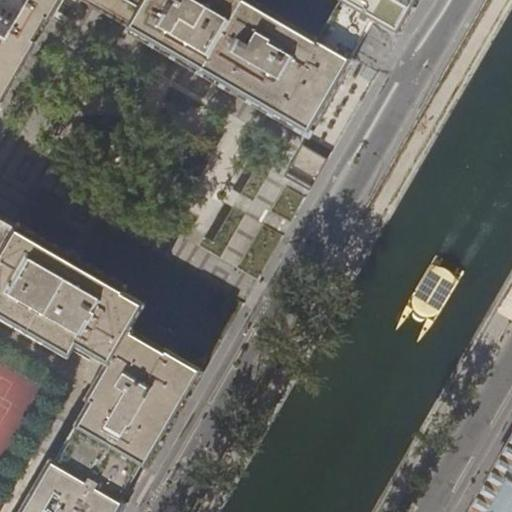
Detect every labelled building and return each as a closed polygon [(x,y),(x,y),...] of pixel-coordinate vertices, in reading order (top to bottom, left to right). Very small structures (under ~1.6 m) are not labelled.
[(139,9),(136,7),(140,0),(38,0),(0,67),(0,108),(1,109),(56,14),(64,0),(80,0),(111,18),(125,26),(123,28),(303,132),(311,136),(347,74),(330,64),(326,72),(305,109),(137,13),(139,9)] [(0,0),(0,67),(38,0),(0,0)] [(140,0),(136,7),(139,9),(137,13),(305,109),(326,72),(330,64),(347,74),(355,58),(349,54),(318,36),(296,24),(254,0),(140,0)] [(372,15),(346,0),(338,0),(331,14),(318,36),(349,54),(362,32),(372,15)] [(419,0),(346,0),(372,15),(401,32),(419,0)] [(303,145),(284,176),(310,191),(315,182),(328,159),(303,145)] [(0,217),(0,251),(3,246),(14,226),(0,217)] [(73,343),(104,361),(125,324),(139,300),(132,296),(124,291),(127,285),(78,257),(72,253),(65,249),(56,244),(17,221),(14,226),(3,246),(0,251),(0,317),(66,355),(73,343)] [(205,371),(125,324),(104,361),(93,379),(83,397),(86,400),(73,423),(78,426),(89,433),(124,453),(139,462),(148,467),(205,371)] [(89,433),(78,426),(68,443),(57,461),(66,466),(105,489),(118,497),(129,478),(139,462),(124,453),(89,433)] [(511,511),(511,436),(505,449),(471,508),(475,511),(511,511)] [(27,495),(17,511),(122,511),(128,503),(118,497),(105,489),(66,466),(57,461),(49,456),(27,495)]
